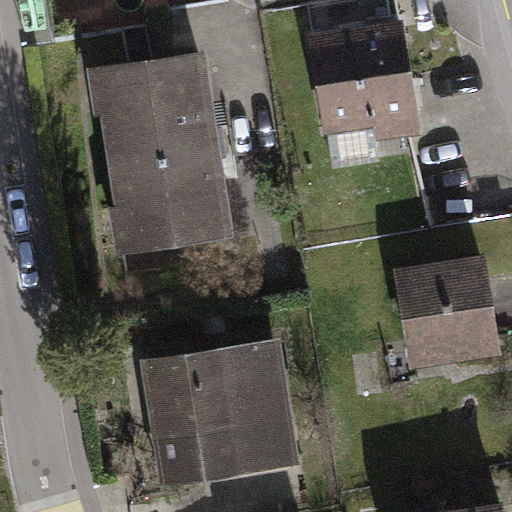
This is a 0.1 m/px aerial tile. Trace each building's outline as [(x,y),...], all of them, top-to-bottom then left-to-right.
[(49,0),(58,40),(172,18),(169,0),(49,0)] [(398,25),(318,38),(333,128),(413,114),(398,25)] [(199,54),(96,69),(102,106),(106,105),(121,201),(114,202),(121,248),(226,232),(199,54)] [(482,276),(409,286),(421,374),(493,364),(482,276)] [(287,347),(137,366),(153,497),(303,478),(287,347)]
